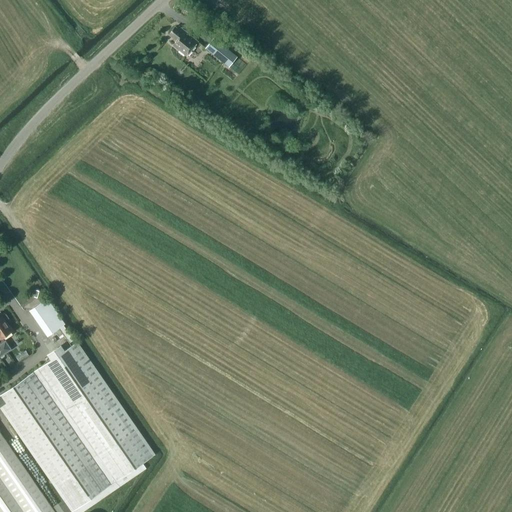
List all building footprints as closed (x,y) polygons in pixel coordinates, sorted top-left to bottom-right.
[(169,34),(176,40),(173,45),(186,56),(197,42),(179,27),(177,29),(175,27),(169,34)] [(205,48),(228,67),(237,57),(213,38),(205,48)] [(30,310),(47,335),(64,323),(46,298),(30,310)] [(0,355),(10,349),(2,337),(11,331),(6,324),(11,321),(4,312),(0,315),(0,314),(0,355)] [(57,330),(53,332),(59,340),(63,338),(57,330)] [(48,355),(51,359),(0,394),(0,407),(72,511),(81,511),(145,468),(142,463),(154,455),(76,342),(64,350),(61,346),(48,355)] [(54,511),(0,432),(0,511),(54,511)]
